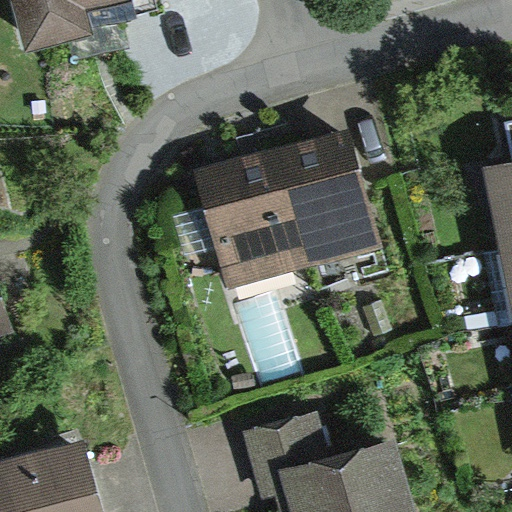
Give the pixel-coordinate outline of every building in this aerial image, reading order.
[(127,0),(8,0),(23,53),(92,33),(86,11),(127,0)] [(511,303),(511,120),(504,122),(511,160),(485,165),(511,303)] [(349,127),(194,171),(228,290),(383,246),(349,127)] [(0,331),(11,329),(0,289),(0,331)] [(318,411),(243,434),(263,500),(281,494),(286,511),(421,511),(399,439),(333,459),(318,411)] [(105,511),(85,437),(0,460),(0,511),(105,511)]
